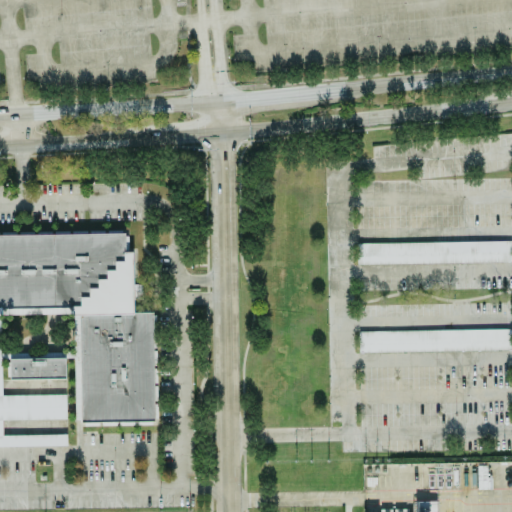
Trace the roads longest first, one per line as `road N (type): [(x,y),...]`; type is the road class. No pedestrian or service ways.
road 1 (residential): [(219,134),(227,511)]
road 2 (secondary): [(219,134),(483,107)]
road 3 (secondary): [(216,104),(0,115)]
road 4 (secondary): [(511,73),(326,92)]
road 5 (secondary): [(18,146),(139,139)]
